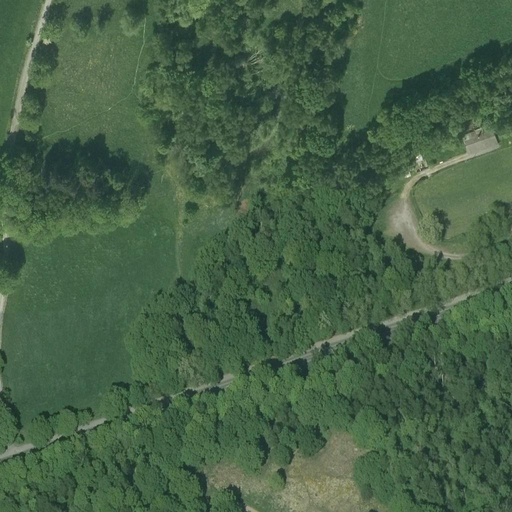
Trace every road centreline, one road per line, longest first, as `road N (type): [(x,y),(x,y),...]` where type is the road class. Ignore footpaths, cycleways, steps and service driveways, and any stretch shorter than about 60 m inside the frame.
road 1 (secondary): [(10,464),(511,289)]
road 2 (residential): [(46,0),(2,190),(0,309)]
